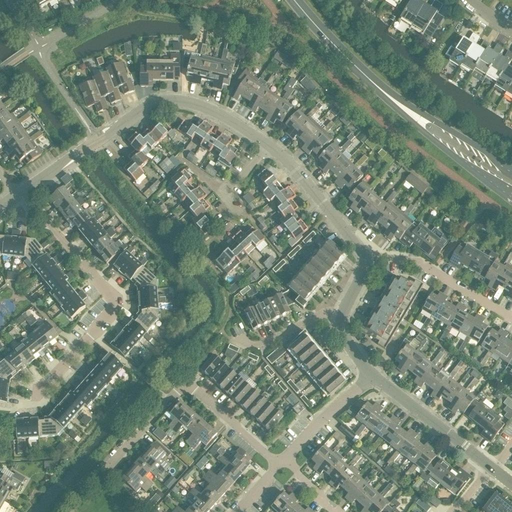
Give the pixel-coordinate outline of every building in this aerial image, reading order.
[(33,0),(39,9),(48,4),(45,0),(33,0)] [(419,3),(420,0),(411,0),(412,0),(398,23),(400,24),(399,25),(410,31),(410,30),(425,6),(419,3)] [(425,6),(410,30),(422,37),(424,34),(431,38),(443,19),(437,15),(442,6),(434,1),(429,9),(425,6)] [(209,29),(208,35),(217,37),(219,31),(209,29)] [(451,47),(446,55),(451,59),(449,62),(460,69),(474,45),(479,38),(473,34),(468,41),(463,39),(462,40),(457,37),(451,47)] [(487,49),(490,45),(484,41),(479,48),(474,45),(460,69),(471,76),(473,73),(473,72),(487,49)] [(498,56),(503,49),(496,45),(492,52),(487,49),(473,72),(473,73),(484,79),(498,56)] [(213,59),(204,57),(206,52),(201,51),(200,56),(200,57),(202,58),(201,61),(196,85),(200,86),(202,80),(208,82),(213,59)] [(507,66),(511,58),(511,53),(508,51),(503,59),(498,56),(484,79),(495,86),(507,66)] [(196,85),(201,61),(202,58),(200,57),(200,56),(185,52),(184,57),(185,57),(182,69),(188,70),(186,77),(193,78),(191,84),(196,85)] [(179,78),(180,55),(171,55),(171,62),(160,62),(160,82),(173,82),(173,78),(179,78)] [(223,62),(217,90),(222,91),(223,85),(229,86),(231,77),(231,76),(234,76),(237,69),(233,69),(234,64),(225,62),(227,57),(222,56),(221,61),(221,62),(223,62)] [(221,62),(221,61),(213,59),(208,82),(213,83),(212,88),(217,90),(223,62),(221,62)] [(160,82),(160,62),(147,62),(147,64),(141,64),(140,87),(147,87),(147,82),(160,82)] [(121,63),(106,69),(107,72),(114,89),(117,88),(121,87),(124,95),(134,91),(130,79),(127,80),(121,63)] [(511,68),(511,69),(507,66),(495,86),(493,90),(504,97),(511,83),(511,68)] [(246,100),(256,84),(258,81),(249,75),(251,72),(246,69),(235,86),(240,89),(233,98),(238,101),(241,96),(246,100)] [(107,72),(92,78),(94,82),(101,99),(103,98),(108,96),(111,104),(121,100),(117,88),(114,89),(107,72)] [(317,89),(306,78),(300,83),(311,95),(317,89)] [(294,90),(292,89),(297,82),(292,79),(283,91),(286,93),(290,95),(294,90)] [(267,91),(272,83),(268,80),(265,85),(267,87),(251,110),(255,113),(258,108),(264,112),(274,96),(267,91)] [(94,82),(79,87),(87,108),(94,105),(97,113),(108,109),(103,98),(101,99),(94,82)] [(263,89),(256,84),(246,100),(251,103),(248,108),(251,110),(267,87),(265,85),(263,89)] [(285,99),(283,98),(281,101),(274,96),(264,112),(268,115),(265,119),(269,122),(283,102),(285,99)] [(5,108),(12,103),(10,100),(5,103),(6,105),(4,107),(0,109),(0,123),(10,116),(10,115),(5,108)] [(292,108),(283,102),(269,122),(273,125),(276,120),(282,123),(292,108)] [(313,116),(315,114),(312,111),(307,115),(309,117),(290,137),(293,140),(297,136),(301,141),(319,122),(313,116)] [(309,117),(307,115),(305,118),(298,112),(285,125),(290,130),(286,134),(290,137),(309,117)] [(17,121),(18,121),(13,114),(10,115),(10,116),(0,123),(0,136),(17,125),(17,124),(19,123),(17,121)] [(20,124),(25,121),(22,117),(18,121),(17,121),(19,123),(17,124),(17,125),(0,136),(0,142),(4,139),(8,144),(23,133),(26,131),(20,124)] [(194,136),(197,131),(183,121),(180,126),(176,123),(172,128),(191,141),(195,136),(194,136)] [(210,133),(213,128),(203,121),(197,131),(194,136),(195,136),(203,142),(204,142),(210,132),(210,133)] [(171,139),(175,135),(164,122),(151,134),(159,142),(167,135),(171,139)] [(323,130),(325,128),(319,122),(301,141),(305,145),(302,149),(305,152),(324,132),(323,130)] [(326,133),(330,129),(327,126),(325,128),(323,130),(324,132),(305,152),(308,155),(312,151),(317,156),(333,139),(326,133)] [(151,134),(148,130),(139,137),(139,138),(147,146),(151,150),(159,142),(151,134)] [(30,138),(26,131),(23,133),(8,144),(11,149),(7,153),(10,157),(29,142),(32,140),(30,138)] [(219,138),(210,133),(210,132),(204,142),(203,142),(200,147),(210,153),(213,148),(219,138)] [(139,138),(139,137),(135,133),(127,141),(135,150),(136,150),(139,154),(147,146),(139,138)] [(229,145),(232,140),(222,134),(219,138),(213,148),(222,154),(228,145),(229,145)] [(34,141),(38,138),(35,135),(30,138),(32,140),(29,142),(10,157),(12,160),(17,157),(21,162),(24,160),(28,165),(43,154),(39,148),(34,141)] [(331,146),(318,159),(323,164),(319,168),(322,171),(342,151),(340,150),(340,149),(334,144),(332,146),(331,146)] [(219,159),(217,161),(230,169),(237,158),(235,156),(238,151),(229,145),(228,145),(222,154),(219,159)] [(341,155),(348,148),(344,145),(340,149),(340,150),(342,151),(322,171),(326,174),(330,170),(334,175),(347,161),(341,155)] [(148,162),(139,154),(136,150),(135,150),(127,158),(131,162),(139,170),(140,170),(148,162)] [(167,159),(166,159),(165,158),(161,161),(163,162),(165,165),(171,171),(175,168),(167,159)] [(163,162),(161,161),(161,160),(157,164),(167,175),(171,171),(165,165),(163,162)] [(357,170),(363,163),(360,160),(356,164),(358,166),(338,186),(341,190),(345,186),(350,190),(363,176),(357,170)] [(358,166),(356,164),(353,167),(347,161),(334,175),(338,179),(334,183),(338,186),(358,166)] [(140,170),(139,170),(131,162),(123,169),(135,182),(143,174),(140,170)] [(268,190),(277,182),(266,169),(257,177),(267,190),(268,190)] [(188,183),(192,179),(184,170),(171,182),(179,190),(187,183),(188,183)] [(69,183),(72,180),(67,174),(60,180),(65,186),(69,183)] [(414,188),(420,181),(411,174),(405,182),(414,188)] [(156,187),(160,183),(156,179),(152,183),(153,185),(155,187),(156,187)] [(422,195),(429,187),(420,181),(414,188),(422,195)] [(284,191),(277,182),(268,190),(267,190),(263,193),(270,202),(275,199),(275,198),(284,191)] [(371,189),(370,188),(363,182),(349,200),(354,204),(350,208),(354,211),(371,189)] [(71,186),(69,183),(65,186),(49,200),(56,208),(70,197),(65,191),(71,186)] [(195,191),(188,183),(187,183),(179,190),(174,194),(182,203),(186,199),(195,191)] [(371,193),(377,186),(373,183),(370,188),(371,189),(354,211),(358,214),(361,210),(366,214),(378,199),(371,193)] [(202,200),(207,196),(199,187),(195,191),(186,199),(193,207),(194,207),(202,200)] [(291,200),(295,197),(288,188),(284,191),(275,198),(275,199),(282,207),(291,200)] [(255,201),(249,194),(243,198),(249,206),(255,201)] [(390,204),(394,199),(390,196),(386,201),(388,203),(371,225),(374,227),(378,223),(383,227),(397,209),(390,204)] [(63,217),(83,200),(80,197),(74,202),(70,197),(56,208),(63,217)] [(386,201),(384,204),(378,199),(366,214),(370,217),(367,221),(371,225),(388,203),(386,201)] [(84,213),(83,213),(80,208),(86,203),(83,200),(63,217),(70,225),(73,223),(72,223),(84,213)] [(210,208),(202,200),(194,207),(193,207),(189,211),(197,219),(201,215),(201,216),(210,208)] [(298,209),(291,200),(282,207),(277,211),(284,219),(284,220),(294,212),(298,209)] [(166,210),(163,205),(160,207),(158,209),(162,213),(166,210)] [(96,211),(95,212),(91,208),(87,212),(86,211),(83,213),(84,213),(72,223),(73,223),(79,231),(99,215),(96,211)] [(405,216),(403,215),(397,209),(383,227),(387,231),(384,235),(387,238),(405,216)] [(407,217),(410,213),(407,210),(403,215),(405,216),(387,238),(391,241),(395,237),(400,241),(414,223),(407,217)] [(287,232),(301,221),(294,212),(284,220),(284,219),(280,223),(287,232)] [(86,239),(100,228),(96,223),(102,218),(99,215),(79,231),(86,239)] [(213,228),(201,216),(201,215),(197,219),(192,223),(204,236),(213,228)] [(263,223),(265,221),(261,217),(257,221),(260,225),(263,223)] [(302,238),(300,236),(308,230),(301,221),(287,232),(292,238),(288,242),(287,244),(291,248),(302,238)] [(418,248),(430,233),(420,225),(419,227),(414,223),(400,241),(409,248),(413,244),(418,248)] [(93,248),(113,231),(110,228),(104,233),(100,228),(86,239),(93,248)] [(244,236),(252,244),(256,249),(260,253),(267,246),(263,242),(264,241),(252,228),(244,236)] [(14,257),(16,231),(12,231),(11,238),(5,238),(3,256),(14,257)] [(20,239),(20,232),(16,231),(14,257),(24,258),(26,240),(20,239)] [(100,256),(114,245),(109,239),(115,234),(113,231),(93,248),(100,256)] [(244,236),(240,232),(232,240),(236,244),(236,243),(244,252),(252,244),(244,236)] [(310,240),(316,235),(313,232),(307,237),(310,240)] [(430,233),(418,248),(425,254),(425,255),(428,257),(430,254),(435,258),(449,240),(443,235),(438,240),(430,233)] [(274,242),(277,240),(273,236),(269,240),(272,244),(274,242)] [(194,245),(198,241),(194,237),(190,241),(194,245)] [(305,245),(310,240),(307,237),(302,242),(305,245)] [(282,243),(279,238),(277,240),(274,242),(278,247),(282,243)] [(40,246),(35,241),(26,240),(24,258),(26,258),(33,267),(47,255),(43,250),(49,245),(46,242),(40,246)] [(124,245),(123,246),(119,241),(114,245),(100,256),(107,264),(127,248),(124,245)] [(248,256),(244,252),(236,243),(236,244),(227,251),(236,260),(240,264),(248,256)] [(304,303),(345,256),(330,243),(287,292),(282,295),(288,308),(296,304),(303,310),(307,305),(304,303)] [(468,269),(478,252),(467,246),(466,248),(460,245),(449,264),(459,270),(462,265),(468,269)] [(296,255),(301,250),(298,246),(292,251),(296,255)] [(122,274),(134,260),(128,256),(134,250),(130,247),(113,267),(122,274)] [(227,276),(240,264),(236,260),(227,251),(215,263),(227,276)] [(290,260),(296,255),(292,251),(287,256),(290,260)] [(495,262),(499,256),(491,252),(487,258),(478,252),(468,269),(476,273),(476,274),(480,276),(481,273),(487,276),(495,262)] [(57,255),(51,260),(47,255),(33,267),(40,275),(60,258),(57,255)] [(506,265),(504,264),(502,267),(495,262),(499,256),(495,262),(487,276),(485,279),(491,282),(488,286),(492,289),(506,265)] [(269,263),(271,265),(275,261),(271,257),(267,260),(267,261),(269,263)] [(56,266),(62,262),(60,258),(40,275),(46,283),(60,272),(56,266)] [(511,267),(509,266),(511,261),(507,258),(504,264),(506,265),(492,289),(496,291),(499,287),(504,290),(511,275),(511,267)] [(130,281),(142,268),(147,262),(144,259),(139,265),(134,260),(122,274),(130,281)] [(267,261),(267,260),(266,259),(261,262),(268,270),(272,266),(271,265),(269,263),(267,261)] [(281,269),(286,264),(283,260),(278,265),(281,269)] [(163,277),(168,270),(162,265),(157,271),(163,277)] [(275,274),(281,269),(278,265),(272,270),(275,274)] [(138,290),(156,289),(155,280),(142,268),(130,281),(138,288),(138,290)] [(71,272),(65,277),(60,272),(46,283),(53,291),(73,275),(71,272)] [(255,280),(259,276),(255,272),(251,276),(253,278),(255,280)] [(245,277),(249,282),(253,278),(251,276),(249,274),(245,277)] [(67,285),(76,278),(73,275),(53,291),(50,293),(57,302),(71,290),(67,285)] [(401,276),(399,279),(393,276),(362,328),(368,332),(366,335),(379,342),(377,345),(385,350),(423,285),(415,281),(414,284),(401,276)] [(138,301),(165,299),(164,295),(156,296),(156,289),(138,290),(138,301)] [(82,291),(76,296),(71,290),(57,302),(64,310),(84,294),(82,291)] [(431,316),(444,295),(440,293),(437,298),(431,294),(422,311),(431,316)] [(81,302),(87,297),(84,294),(64,310),(71,319),(85,308),(81,302)] [(290,313),(288,308),(282,295),(272,299),(281,318),(290,313)] [(440,322),(450,306),(445,302),(448,298),(444,295),(431,316),(440,322)] [(157,304),(165,303),(165,299),(138,301),(139,312),(157,310),(157,304)] [(271,322),(281,318),(272,299),(263,304),(271,322)] [(262,326),(271,322),(263,304),(254,308),(262,326)] [(448,331),(462,307),(458,304),(455,309),(450,306),(440,322),(448,326),(443,335),(447,337),(450,332),(448,331)] [(459,333),(469,317),(464,314),(466,309),(462,307),(448,331),(450,332),(452,329),(459,333)] [(253,331),(262,326),(254,308),(244,313),(253,331)] [(132,321),(146,333),(158,320),(157,310),(139,312),(139,313),(132,321)] [(34,324),(37,322),(32,315),(29,318),(34,324)] [(467,342),(481,318),(477,315),(474,320),(469,317),(459,333),(467,338),(462,346),(465,348),(468,343),(467,342)] [(31,327),(34,324),(29,318),(25,321),(31,327)] [(468,343),(470,340),(478,345),(488,328),(482,325),(485,320),(481,318),(467,342),(468,343)] [(152,339),(146,333),(132,321),(125,330),(139,342),(143,337),(149,342),(152,339)] [(166,334),(172,328),(166,322),(160,329),(166,334)] [(50,344),(58,337),(47,323),(38,330),(50,344)] [(17,338),(20,335),(15,329),(12,331),(17,338)] [(41,351),(50,344),(38,330),(30,336),(41,351)] [(135,347),(139,342),(125,330),(118,338),(138,355),(140,352),(135,347)] [(488,356),(504,333),(500,330),(497,334),(492,331),(481,347),(489,351),(483,360),(487,362),(490,357),(488,356)] [(14,340),(17,338),(12,331),(8,334),(14,340)] [(330,397),(345,384),(305,337),(307,335),(305,332),(287,347),(330,397)] [(499,359),(510,343),(505,340),(508,335),(504,333),(488,356),(490,357),(493,354),(499,359)] [(425,340),(426,339),(421,335),(420,334),(419,334),(415,340),(420,343),(423,346),(427,342),(425,340)] [(33,357),(41,351),(30,336),(22,343),(33,357)] [(135,358),(138,355),(118,338),(111,346),(124,358),(129,353),(135,358)] [(403,351),(395,361),(400,364),(396,369),(400,372),(418,350),(416,348),(414,351),(409,348),(412,345),(411,344),(406,340),(400,348),(399,349),(403,351)] [(22,343),(13,350),(15,353),(15,352),(27,367),(35,360),(33,357),(22,343)] [(426,356),(419,351),(423,346),(420,343),(416,348),(418,350),(400,372),(404,375),(408,370),(412,374),(424,359),(426,356)] [(507,368),(511,360),(511,344),(510,343),(499,359),(506,364),(504,366),(507,368)] [(103,363),(116,375),(124,367),(104,350),(101,353),(107,358),(103,363)] [(18,373),(27,367),(15,352),(7,359),(18,373)] [(208,378),(222,363),(214,356),(200,371),(208,378)] [(434,367),(440,360),(437,357),(433,362),(435,363),(417,385),(421,388),(425,384),(429,388),(441,373),(434,367)] [(10,380),(18,373),(7,359),(0,364),(0,380),(9,382),(10,380)] [(435,363),(433,362),(431,364),(424,359),(412,374),(417,378),(414,382),(417,385),(435,363)] [(109,383),(116,375),(103,363),(98,368),(92,363),(90,366),(109,383)] [(216,385),(229,370),(222,363),(208,378),(216,385)] [(278,373),(282,370),(277,365),(273,368),(278,373)] [(102,391),(109,383),(90,366),(87,369),(93,374),(88,379),(102,391)] [(224,392),(237,377),(229,370),(216,385),(224,392)] [(283,379),(286,376),(282,370),(278,373),(283,379)] [(451,381),(457,373),(453,370),(450,375),(452,376),(434,399),(438,402),(442,397),(446,401),(458,386),(451,381)] [(452,376),(450,375),(447,378),(441,373),(429,388),(434,391),(430,396),(434,399),(452,376)] [(231,398),(245,383),(237,377),(224,392),(231,398)] [(102,391),(88,379),(84,384),(78,379),(75,382),(95,399),(102,391)] [(0,391),(8,393),(9,382),(0,380),(0,391)] [(292,389),(295,386),(290,380),(287,383),(292,389)] [(87,408),(95,399),(75,382),(73,385),(78,390),(74,395),(85,405),(84,405),(87,408)] [(239,405),(252,390),(245,383),(231,398),(239,405)] [(468,394),(474,387),(471,384),(467,388),(469,390),(452,412),(455,415),(459,411),(464,414),(466,412),(475,400),(468,394)] [(469,390),(467,388),(465,391),(458,386),(446,401),(451,405),(448,409),(452,412),(469,390)] [(246,412),(260,397),(252,390),(239,405),(246,412)] [(0,402),(7,404),(8,393),(0,391),(0,402)] [(74,395),(71,393),(64,401),(77,413),(84,405),(85,405),(74,395)] [(479,426),(490,411),(482,405),(486,399),(480,394),(475,400),(466,412),(470,416),(468,418),(472,421),(479,426)] [(305,404),(308,402),(303,396),(300,399),(305,404)] [(254,419),(267,404),(260,397),(246,412),(254,419)] [(511,410),(511,402),(507,398),(503,404),(511,410)] [(70,421),(77,413),(64,401),(57,409),(70,421)] [(173,430),(190,411),(181,403),(179,404),(177,402),(177,401),(164,415),(165,416),(172,422),(169,426),(173,430)] [(310,410),(313,407),(308,402),(305,404),(310,410)] [(299,403),(296,406),(293,409),(298,415),(305,409),(299,403)] [(362,429),(379,406),(375,403),(372,408),(367,404),(356,419),(362,424),(360,428),(362,429)] [(261,426),(275,411),(267,404),(254,419),(261,426)] [(373,432),(384,418),(379,414),(383,409),(379,406),(362,429),(360,428),(355,434),(354,435),(356,436),(358,438),(366,427),(373,432)] [(63,429),(70,421),(57,409),(50,417),(63,429)] [(188,430),(199,419),(190,411),(173,430),(177,434),(183,426),(188,430)] [(270,433),(283,418),(275,411),(261,426),(270,433)] [(481,435),(485,439),(491,443),(504,426),(499,421),(501,420),(490,411),(479,426),(485,431),(481,435)] [(89,424),(92,421),(86,415),(83,418),(89,424)] [(57,436),(63,429),(50,417),(48,419),(37,419),(38,437),(57,436)] [(379,442),(396,420),(392,417),(389,421),(384,418),(373,432),(379,438),(373,445),(377,448),(381,444),(379,442)] [(86,427),(89,424),(83,418),(80,421),(86,427)] [(28,438),(38,437),(37,419),(27,420),(28,438)] [(191,446),(208,427),(199,419),(188,430),(193,435),(187,442),(191,446)] [(17,439),(28,438),(27,420),(16,420),(17,439)] [(390,446),(401,431),(397,427),(400,423),(396,420),(379,442),(381,444),(383,441),(390,446)] [(354,435),(355,434),(342,425),(338,430),(352,441),(356,436),(354,435)] [(208,427),(191,446),(195,449),(201,442),(207,446),(204,450),(206,452),(218,438),(216,436),(217,435),(208,427)] [(162,442),(167,436),(158,428),(152,434),(162,442)] [(396,455),(413,433),(410,430),(406,435),(401,431),(390,446),(396,451),(390,459),(394,462),(398,457),(396,455)] [(74,440),(77,437),(71,431),(68,435),(74,440)] [(336,432),(332,437),(338,442),(338,444),(337,446),(341,449),(343,446),(341,445),(345,440),(336,432)] [(407,459),(418,444),(414,441),(417,436),(413,433),(396,455),(398,457),(400,454),(407,459)] [(154,444),(146,453),(165,470),(169,466),(161,459),(166,455),(168,457),(171,454),(162,446),(156,442),(154,444)] [(58,446),(56,449),(61,454),(62,455),(64,451),(67,448),(61,443),(58,446)] [(212,448),(212,449),(217,453),(220,448),(216,444),(212,448)] [(413,469),(430,447),(426,444),(423,448),(418,444),(407,459),(413,464),(407,472),(411,475),(415,470),(413,469)] [(335,452),(316,473),(319,476),(323,472),(328,476),(340,462),(343,459),(336,453),(341,449),(337,446),(333,450),(335,452)] [(335,452),(333,450),(330,453),(324,447),(311,461),(316,465),(312,470),(316,473),(335,452)] [(434,460),(436,458),(431,454),(434,450),(430,447),(413,469),(415,470),(417,467),(424,473),(434,460)] [(251,459),(240,449),(236,453),(235,452),(230,458),(220,448),(217,453),(220,455),(242,475),(250,466),(248,464),(251,459)] [(146,453),(138,462),(150,472),(155,477),(160,472),(162,474),(165,470),(146,453)] [(194,462),(184,454),(180,459),(185,463),(189,468),(190,467),(194,462)] [(220,455),(217,459),(219,461),(223,465),(222,466),(219,470),(222,473),(234,484),(242,475),(220,455)] [(353,467),(357,463),(353,460),(349,464),(351,466),(332,487),(336,490),(339,486),(344,491),(357,476),(360,473),(353,467)] [(438,464),(434,460),(424,473),(419,478),(426,483),(435,490),(439,485),(451,470),(444,464),(441,461),(438,464)] [(145,477),(150,472),(138,462),(130,471),(149,488),(153,484),(145,477)] [(351,466),(349,464),(346,467),(340,462),(328,476),(332,480),(328,484),(332,487),(351,466)] [(451,470),(439,485),(449,492),(456,498),(472,478),(470,477),(464,472),(460,469),(456,474),(451,470)] [(210,471),(206,475),(226,493),(234,484),(222,473),(219,470),(215,475),(214,475),(210,471)] [(146,492),(149,488),(130,471),(122,480),(127,484),(123,489),(132,497),(136,493),(137,494),(142,488),(146,492)] [(0,498),(5,501),(12,489),(18,492),(25,478),(15,473),(11,480),(0,473),(0,498)] [(366,485),(373,478),(369,474),(365,479),(367,481),(348,502),(352,505),(355,501),(360,505),(373,491),(366,485)] [(218,501),(226,493),(206,475),(203,479),(210,486),(206,491),(218,501)] [(367,481),(365,479),(363,482),(357,476),(344,491),(348,494),(344,498),(348,502),(367,481)] [(218,501),(206,491),(201,496),(194,489),(190,493),(210,510),(218,501)] [(382,511),(389,505),(382,499),(389,492),(385,489),(381,493),(383,495),(367,511),(382,511)] [(367,511),(383,495),(381,493),(379,496),(373,491),(360,505),(365,509),(361,511),(367,511)] [(188,500),(184,504),(190,509),(193,511),(208,511),(210,510),(190,493),(187,497),(189,499),(188,500)] [(281,511),(295,497),(292,494),(288,498),(284,494),(271,508),(275,511),(281,511)] [(503,495),(500,498),(495,494),(487,504),(484,501),(475,511),(481,511),(482,511),(483,511),(504,511),(509,505),(505,501),(507,498),(507,496),(505,494),(503,495)] [(436,509),(441,504),(431,495),(427,500),(436,509)] [(296,511),(300,508),(295,504),(299,500),(295,497),(281,511),(296,511)] [(425,511),(427,511),(431,508),(420,499),(416,504),(425,511)] [(396,511),(395,511),(400,505),(393,500),(389,505),(382,511),(396,511)]
